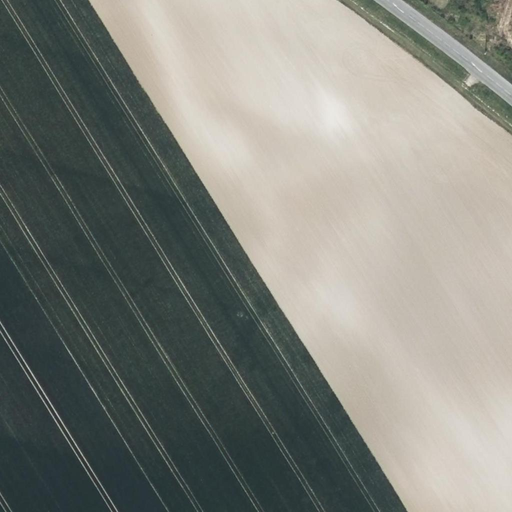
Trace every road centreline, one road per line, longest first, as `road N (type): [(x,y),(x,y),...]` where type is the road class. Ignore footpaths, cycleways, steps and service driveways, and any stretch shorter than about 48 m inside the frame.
road 1 (track): [(347,0),(511,128)]
road 2 (tertiary): [(511,97),(385,0)]
